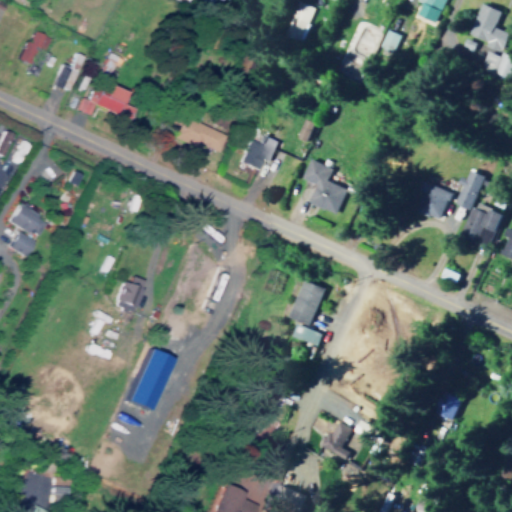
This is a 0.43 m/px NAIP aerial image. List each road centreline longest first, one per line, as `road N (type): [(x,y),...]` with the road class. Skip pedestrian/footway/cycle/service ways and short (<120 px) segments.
road 1 (residential): [(511,328),(0,94)]
road 2 (residential): [(366,261),(281,448)]
